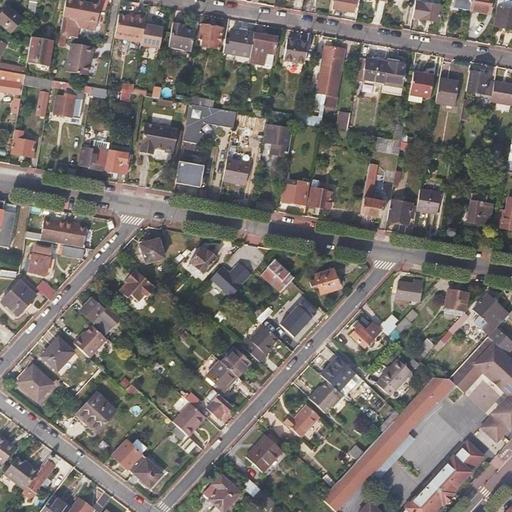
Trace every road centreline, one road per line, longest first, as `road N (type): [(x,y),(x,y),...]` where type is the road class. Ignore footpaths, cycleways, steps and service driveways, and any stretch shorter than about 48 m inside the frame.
road 1 (residential): [(157,511),(394,254)]
road 2 (residential): [(185,0),(511,58)]
road 3 (residential): [(142,206),(394,254)]
road 4 (residential): [(0,368),(142,206)]
road 5 (residential): [(0,396),(147,511)]
road 6 (residential): [(0,179),(142,206)]
